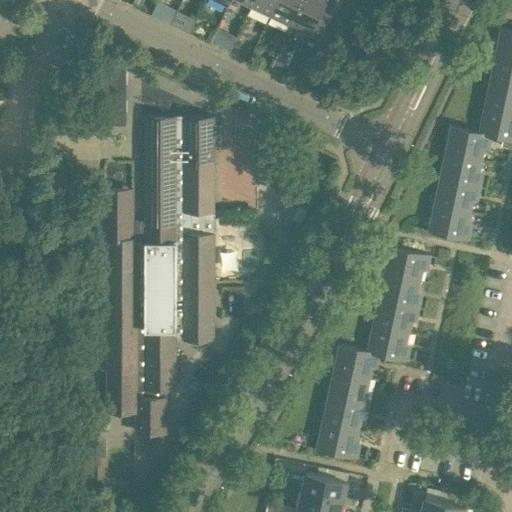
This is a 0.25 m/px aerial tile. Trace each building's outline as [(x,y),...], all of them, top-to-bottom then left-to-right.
[(165,3),(158,0),(152,13),(159,16),(165,3)] [(276,0),(251,0),(250,5),(270,14),(276,0)] [(300,0),(276,0),(270,14),(289,23),(300,0)] [(324,0),(300,0),(289,23),(319,38),(334,6),(324,2),(324,0)] [(500,54),(511,56),(511,28),(501,26),(498,40),(502,41),(500,54)] [(511,56),(500,54),(497,67),(492,66),(490,79),(511,83),(511,56)] [(126,60),(106,60),(105,123),(126,123),(126,60)] [(492,92),(489,106),(511,110),(511,83),(490,79),(487,91),(492,92)] [(478,132),(490,134),(511,138),(511,110),(489,106),(486,120),(481,119),(479,130),(478,132)] [(212,110),(142,109),(142,218),(133,218),(133,187),(103,187),(103,237),(107,237),(106,412),(135,412),(135,431),(165,431),(165,387),(174,387),(174,338),(212,338),(213,233),(204,233),(204,210),(212,210),(212,110)] [(489,142),(490,134),(478,132),(479,130),(451,125),(448,138),(452,138),(449,152),(480,159),(484,141),(489,142)] [(480,159),(449,152),(447,166),(443,165),(440,177),(479,186),(481,178),(476,177),(480,159)] [(441,190),(439,204),(469,211),(473,193),(478,193),(479,186),(440,177),(437,189),(441,190)] [(469,211),(439,204),(436,218),(431,217),(429,230),(468,238),(470,230),(466,229),(469,211)] [(389,273),(419,279),(423,261),(428,262),(430,254),(390,245),(387,258),(392,259),(389,273)] [(415,298),(419,279),(389,273),(386,287),(382,286),(379,298),(419,306),(420,299),(415,298)] [(417,314),(419,306),(379,298),(376,310),(381,311),(378,325),(408,331),(412,313),(417,314)] [(404,349),(408,331),(378,325),(375,338),(370,337),(367,349),(379,352),(379,353),(407,359),(409,351),(404,349)] [(341,357),(338,370),(369,377),(373,359),(377,360),(379,353),(379,352),(367,349),(339,343),(337,356),(341,357)] [(328,395),(368,404),(369,397),(364,396),(369,377),(338,370),(335,385),(331,384),(328,395)] [(330,409),(327,422),(357,429),(361,411),(366,412),(368,404),(328,395),(325,408),(330,409)] [(357,429),(327,422),(324,436),(319,435),(317,448),(356,456),(358,449),(353,448),(357,429)] [(343,496),(343,495),(345,485),(357,487),(359,480),(347,477),(346,479),(306,471),(302,487),(343,496)] [(343,496),(302,487),(298,505),(329,511),(339,511),(342,502),(354,504),(355,498),(343,495),(343,496)] [(408,511),(464,511),(466,504),(424,495),(421,510),(410,507),(408,511)]
